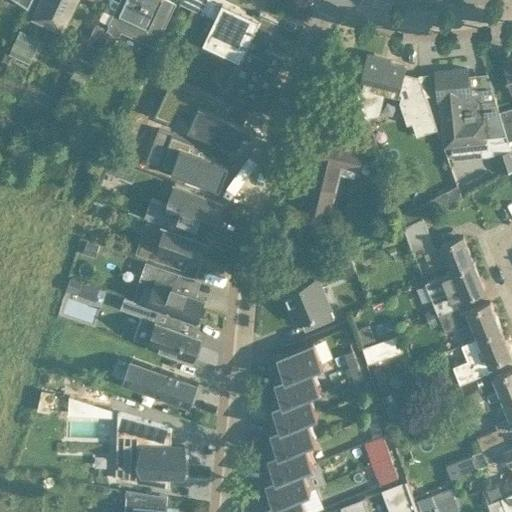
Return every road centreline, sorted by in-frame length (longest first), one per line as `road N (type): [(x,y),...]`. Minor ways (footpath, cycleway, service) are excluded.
road 1 (unclassified): [(229,511),(246,301),(301,62),(329,0)]
road 2 (residential): [(363,0),(404,14),(459,17),(511,8)]
